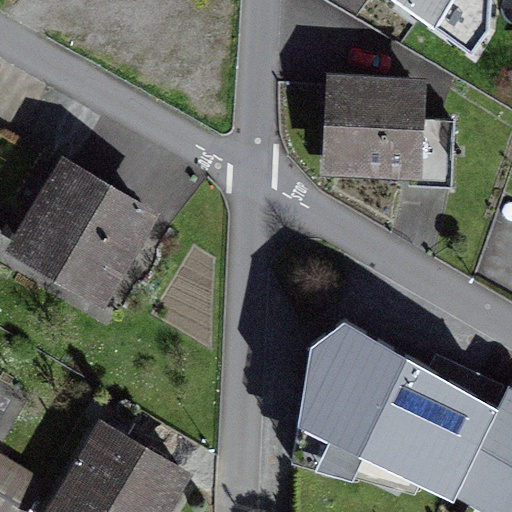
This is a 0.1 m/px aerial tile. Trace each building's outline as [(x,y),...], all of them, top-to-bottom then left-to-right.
[(382,0),(476,61),(490,39),(492,0),(382,0)] [(328,77),(324,180),(412,183),(412,188),(454,190),(455,123),(425,123),(427,82),(328,77)] [(6,258),(106,312),(163,216),(59,159),(6,258)] [(427,374),(341,329),(311,354),(294,470),(353,486),(364,465),(455,509),(458,502),(498,412),(494,410),(427,374)] [(436,358),(427,374),(494,410),(505,387),(436,358)] [(511,511),(511,390),(509,388),(498,412),(458,502),(475,511),(511,511)] [(0,425),(13,403),(0,396),(0,425)] [(47,511),(173,511),(194,477),(101,422),(47,511)] [(31,511),(47,483),(1,455),(0,457),(0,511),(31,511)]
